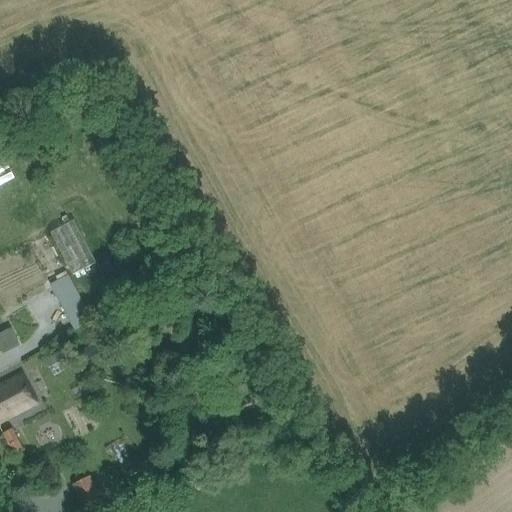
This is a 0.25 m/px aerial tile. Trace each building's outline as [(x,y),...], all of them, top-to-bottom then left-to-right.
[(50,286),(73,330),(92,321),(69,277),(50,286)] [(27,308),(38,327),(46,322),(35,303),(27,308)] [(0,422),(37,404),(22,375),(0,386),(0,422)] [(13,429),(2,434),(8,447),(19,441),(13,429)] [(71,484),(84,511),(107,511),(104,504),(111,501),(96,471),(71,484)]
